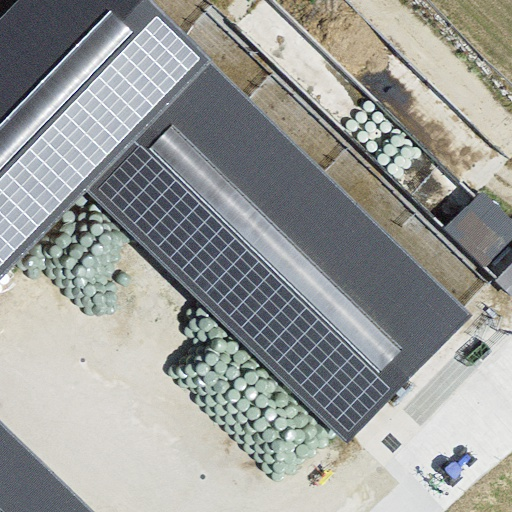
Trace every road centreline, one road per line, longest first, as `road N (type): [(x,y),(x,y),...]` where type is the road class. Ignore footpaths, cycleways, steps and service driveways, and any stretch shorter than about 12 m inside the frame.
road 1 (track): [(246,511),(79,347)]
road 2 (track): [(357,511),(511,368)]
